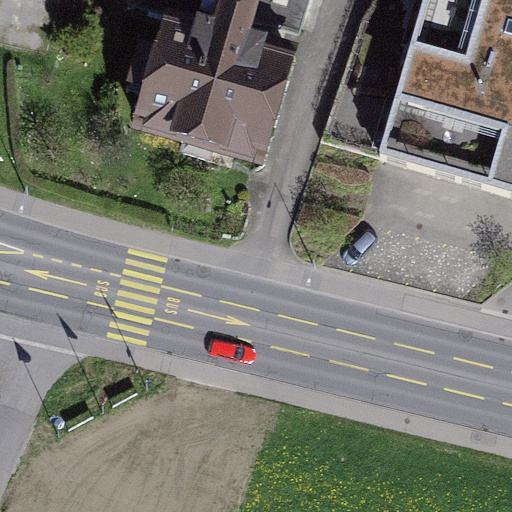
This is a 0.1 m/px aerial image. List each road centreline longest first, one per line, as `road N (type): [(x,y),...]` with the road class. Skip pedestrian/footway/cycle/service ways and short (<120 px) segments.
road 1 (primary): [(0,237),(511,361)]
road 2 (track): [(256,299),(332,26),(347,0)]
